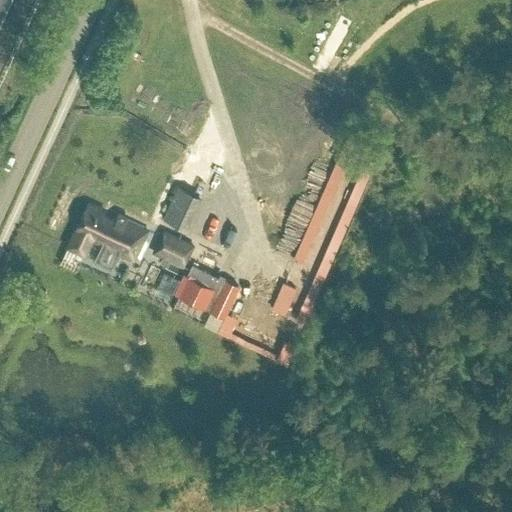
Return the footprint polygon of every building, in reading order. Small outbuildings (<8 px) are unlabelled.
[(131,171),(117,206),(143,217),(158,182),(131,171)] [(162,218),(186,229),(202,196),(177,185),(162,218)] [(114,218),(101,212),(104,207),(89,199),(68,243),(84,251),(91,238),(103,243),(99,252),(107,256),(111,248),(133,258),(148,227),(117,212),(114,218)] [(184,266),(195,243),(163,227),(151,250),(184,266)] [(218,273),(199,265),(193,262),(178,294),(223,315),(238,282),(218,273)]
